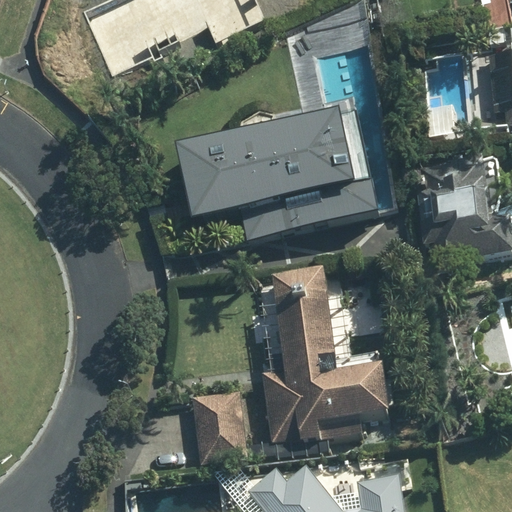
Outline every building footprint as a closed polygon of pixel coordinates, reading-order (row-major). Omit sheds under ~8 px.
[(106,0),(83,11),(113,76),(152,58),(154,60),(162,56),(159,48),(208,26),(216,42),(265,19),(256,0),(106,0)] [(511,57),(495,59),(501,116),(511,115),(511,123),(511,57)] [(207,228),(250,219),(257,249),(391,219),(368,114),(190,154),(207,228)] [(511,225),(505,226),(495,168),(470,173),(469,168),(426,175),(443,272),(511,260),(511,225)] [(282,281),(294,377),(270,380),(279,449),(332,443),(330,429),(404,419),(397,370),(348,377),(335,275),(282,281)] [(511,311),(510,304),(478,311),(492,376),(511,371),(511,359),(511,354),(511,353),(511,311)] [(246,397),(199,403),(207,468),(254,462),(246,397)] [(348,511),(314,470),(295,486),(284,473),(256,496),(269,511),(414,511),(410,480),(366,486),(369,511),(348,511)]
